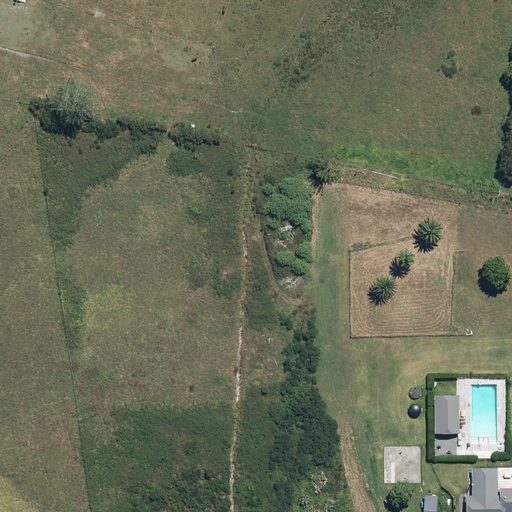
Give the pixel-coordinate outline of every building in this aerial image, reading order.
[(421,385),(410,385),(410,397),(421,397),(421,385)] [(432,394),(432,428),(453,428),(453,394),(432,394)] [(511,511),(511,487),(496,488),(496,468),(470,468),(471,495),(464,495),(464,511),(511,511)] [(441,507),(454,508),(455,495),(442,494),(441,507)] [(437,497),(426,496),(425,509),(436,509),(437,497)]
